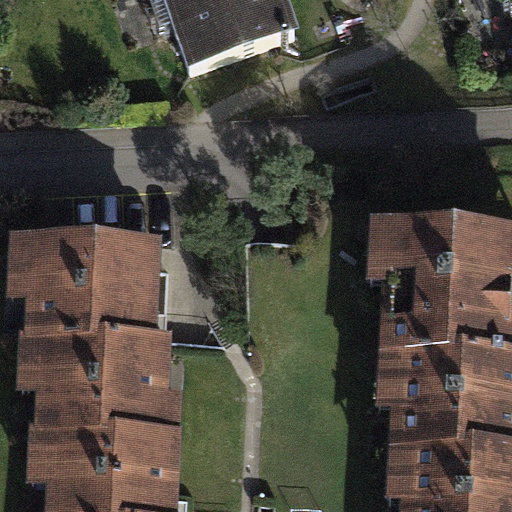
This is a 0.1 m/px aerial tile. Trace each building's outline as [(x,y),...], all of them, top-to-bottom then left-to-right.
[(280,0),(163,0),(191,78),(295,41),(280,0)] [(509,340),(511,284),(511,243),(373,236),(373,249),(394,250),(388,359),(382,359),(381,373),(402,374),(398,454),(511,459),(511,364),(502,364),(503,360),(498,360),(499,339),(509,340)] [(152,320),(155,256),(15,249),(15,261),(35,263),(31,341),(25,341),(25,353),(45,354),(41,434),(160,441),(165,347),(140,346),(141,320),(152,320)] [(160,441),(41,434),(36,434),(36,446),(56,447),(52,511),(162,511),(163,506),(173,504),(177,442),(160,441)] [(511,511),(511,459),(398,454),(393,453),(393,465),(413,466),(410,511),(511,511)]
